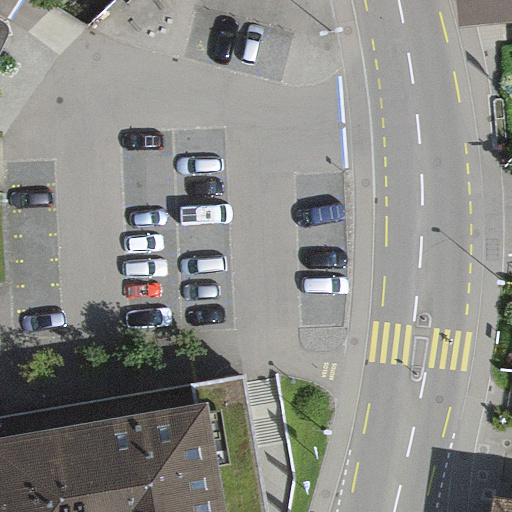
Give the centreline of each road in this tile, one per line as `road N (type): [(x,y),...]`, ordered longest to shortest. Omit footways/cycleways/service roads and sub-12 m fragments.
road 1 (residential): [(417,116),(150,87),(106,91),(89,115),(87,135),(91,347),(65,367),(0,380)]
road 2 (primary): [(425,220),(421,346),(395,511)]
